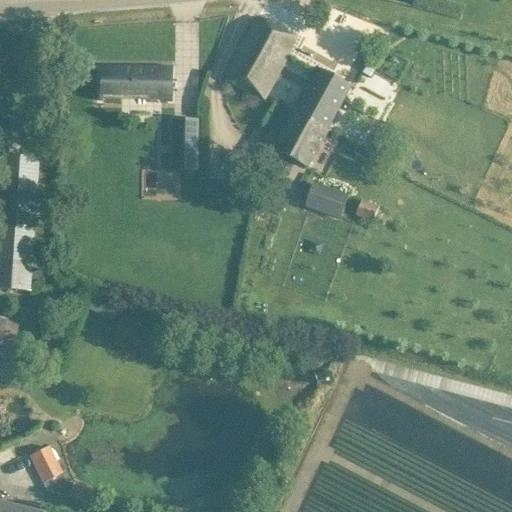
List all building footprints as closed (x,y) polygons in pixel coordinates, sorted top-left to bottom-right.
[(226,80),(266,101),(282,70),(281,69),(297,39),(258,18),(226,80)] [(420,51),(423,28),(409,27),(406,49),(420,51)] [(423,48),(432,52),(441,31),(431,27),(423,48)] [(15,45),(0,46),(0,65),(16,64),(15,45)] [(352,87),(334,77),(316,67),(292,111),(284,107),(264,144),(307,168),(352,87)] [(173,69),(98,68),(98,95),(173,95),(173,69)] [(199,121),(175,121),(175,172),(199,172),(199,121)] [(0,156),(0,289),(28,291),(36,179),(37,159),(0,156)] [(348,197),(314,186),(307,208),(341,219),(348,197)] [(357,216),(372,222),(374,218),(381,221),(384,213),(378,211),(379,207),(362,201),(357,216)] [(15,344),(9,362),(23,367),(29,349),(15,344)] [(48,448),(29,458),(47,493),(69,499),(73,485),(66,483),(62,475),(48,448)] [(0,511),(36,511),(0,503),(0,511)]
